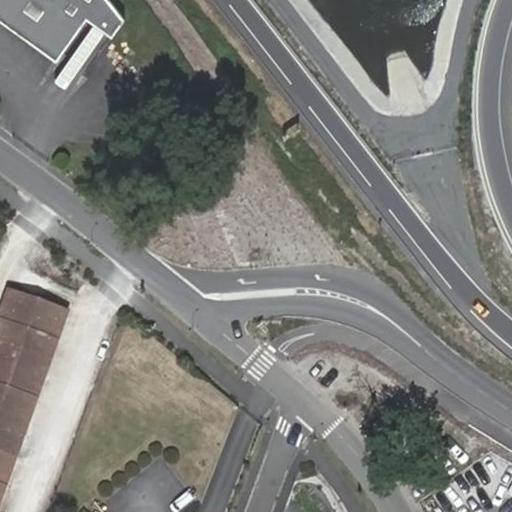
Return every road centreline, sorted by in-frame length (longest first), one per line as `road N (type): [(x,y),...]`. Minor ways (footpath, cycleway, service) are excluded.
road 1 (motorway): [(236,0),(473,303),(511,334)]
road 2 (residential): [(190,304),(285,291),(359,300),(511,410)]
road 3 (residential): [(190,304),(0,154)]
road 4 (motorway): [(511,217),(494,160),(488,96),(508,0)]
road 5 (residential): [(395,511),(369,467),(298,395)]
road 6 (residential): [(298,395),(190,304)]
road 7 (residential): [(298,395),(254,511)]
